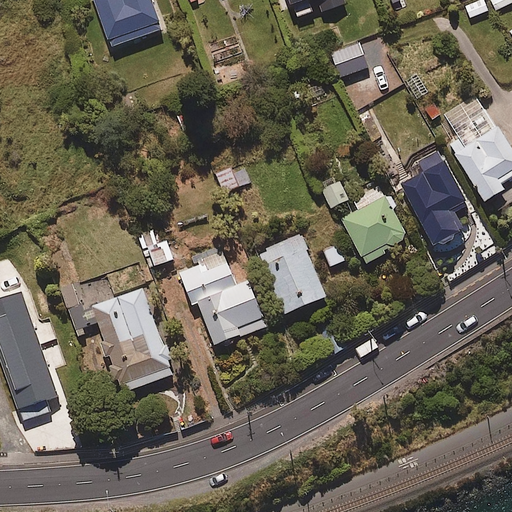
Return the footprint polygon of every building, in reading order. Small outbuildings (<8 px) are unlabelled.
[(163,28),(152,0),(95,0),(112,46),(163,28)] [(511,2),(511,0),(491,0),(497,11),(511,2)] [(385,26),(381,11),(358,17),(362,33),(385,26)] [(476,95),(445,114),(459,136),(448,142),(486,202),(496,196),(504,207),(511,201),(511,143),(500,125),(496,127),(476,95)] [(373,114),(361,121),(372,140),(384,133),(373,114)] [(470,203),(439,150),(419,161),(426,172),(402,186),(436,246),(466,229),(456,211),(470,203)] [(235,170),(233,166),(217,173),(225,193),(252,181),(245,165),(235,170)] [(349,199),(341,180),(323,188),(332,207),(349,199)] [(410,238),(378,184),(353,199),(359,209),(342,220),(368,263),(410,238)] [(158,244),(153,229),(138,234),(150,267),(174,258),(168,241),(158,244)] [(327,296),(301,234),(259,251),(285,313),(327,296)] [(346,260),(339,244),(325,250),(331,266),(346,260)] [(236,285),(221,247),(192,257),(196,267),(181,272),(193,303),(199,301),(216,344),(267,325),(250,280),(236,285)] [(178,372),(167,343),(163,345),(143,288),(93,306),(94,308),(84,312),(72,281),(61,285),(80,335),(101,327),(105,337),(102,338),(122,392),(178,372)] [(58,395),(22,291),(0,298),(0,356),(23,421),(50,411),(46,399),(58,395)]
